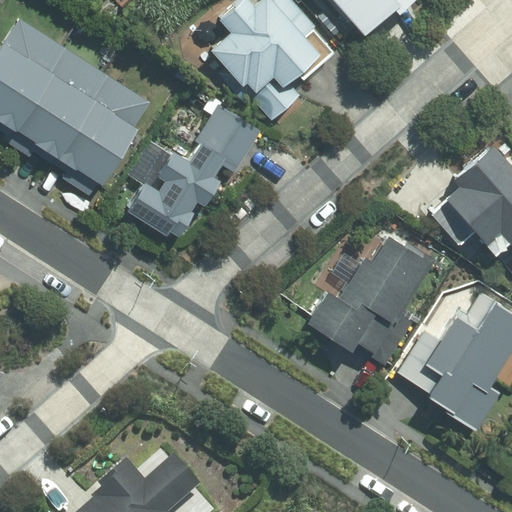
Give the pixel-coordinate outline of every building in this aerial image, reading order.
[(240,0),(221,17),(235,32),(220,45),(227,53),(217,62),(273,119),(303,89),(295,81),(324,50),(314,40),(322,34),(292,0),(271,0),(261,9),(252,0),(240,0)] [(338,0),(366,30),(395,3),(402,10),(412,0),(338,0)] [(148,101),(19,22),(0,54),(0,119),(100,180),(148,101)] [(259,124),(219,101),(194,145),(202,149),(195,159),(176,147),(164,167),(174,173),(165,189),(149,180),(131,209),(165,229),(168,224),(175,228),(198,189),(210,196),(222,176),(217,173),(224,162),(234,167),(259,124)] [(461,187),(431,209),(466,255),(488,239),(497,251),(511,240),(511,171),(493,147),(454,177),(461,187)] [(401,312),(436,253),(392,227),(377,253),(364,251),(338,295),(329,289),(312,318),(388,363),(413,320),(401,312)] [(496,383),(511,357),(511,307),(498,299),(495,305),(483,298),(470,319),(460,312),(445,336),(422,322),(392,372),(481,426),(505,388),(496,383)] [(173,511),(203,485),(176,456),(146,483),(133,467),(78,511),(173,511)]
